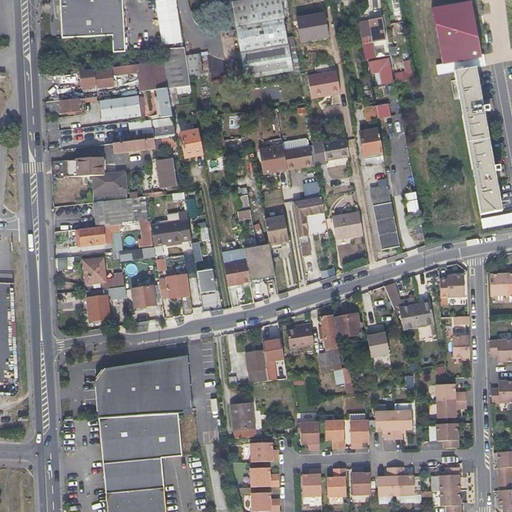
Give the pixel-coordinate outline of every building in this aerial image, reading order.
[(60,0),(62,39),(112,36),(113,54),(125,53),(122,0),(60,0)] [(232,0),(236,18),(281,9),(283,9),(281,0),(232,0)] [(281,9),(236,18),(234,19),(245,78),(293,69),(281,9)] [(329,14),(298,16),(300,43),(331,40),(329,14)] [(374,40),(379,39),(384,38),(380,19),(370,21),(374,40)] [(184,48),(162,50),(163,62),(164,64),(186,61),(185,56),(184,48)] [(485,52),(468,52),(468,63),(485,62),(485,52)] [(186,61),(187,68),(200,66),(198,53),(185,56),(186,61)] [(370,61),(371,75),(381,74),(382,85),(394,84),(392,59),(370,61)] [(115,87),(115,85),(115,83),(114,76),(138,73),(141,91),(157,89),(161,117),(172,116),(168,88),(190,85),(187,68),(186,61),(164,64),(163,62),(112,68),(112,70),(94,72),(96,89),(115,87)] [(396,81),(412,80),(410,61),(404,62),(405,73),(395,74),(396,81)] [(454,72),(472,170),(480,215),(501,211),(495,179),(506,177),(503,165),(493,167),(483,112),(493,110),(491,99),(481,101),(475,68),(462,70),(462,69),(456,70),(457,71),(454,72)] [(340,92),(337,81),(335,70),(307,76),(311,97),(340,92)] [(139,113),(138,105),(137,97),(101,101),(103,118),(139,113)] [(61,113),(71,111),(82,110),(81,103),(81,99),(45,103),(45,111),(55,110),(57,108),(57,104),(60,104),(61,113)] [(366,121),(391,118),(390,105),(364,108),(366,121)] [(102,135),(104,144),(113,143),(175,135),(174,126),(102,135)] [(365,156),(383,153),(378,127),(360,131),(365,156)] [(181,133),(184,150),(186,157),(203,154),(199,130),(181,133)] [(158,147),(157,146),(157,144),(176,141),(175,135),(113,143),(114,153),(155,148),(158,147)] [(241,138),(225,140),(227,153),(243,151),(241,138)] [(313,142),(315,153),(317,165),(327,162),(327,160),(350,155),(347,140),(324,144),(323,140),(313,142)] [(284,150),(283,145),(259,150),(264,174),(287,171),(284,150)] [(310,146),(284,150),(287,171),(313,166),(310,146)] [(383,153),(365,156),(366,161),(375,160),(376,161),(384,160),(383,153)] [(64,175),(102,175),(102,159),(64,159),(64,175)] [(161,189),(169,187),(177,186),(172,159),(156,161),(161,189)] [(303,185),(306,199),(321,195),(319,182),(303,185)] [(373,205),(377,227),(381,249),(400,246),(389,185),(372,188),(373,205)] [(240,189),(239,188),(239,187),(235,188),(239,207),(249,205),(246,188),(240,189)] [(117,200),(117,194),(116,189),(92,192),(94,203),(117,200)] [(416,239),(420,238),(424,237),(415,191),(405,193),(410,222),(413,221),(416,239)] [(117,200),(94,203),(97,227),(102,226),(140,222),(148,221),(145,197),(117,200)] [(311,255),(310,245),(308,236),(309,236),(306,217),(305,212),(308,211),(309,216),(325,214),(322,197),(293,202),(302,257),(311,255)] [(238,213),(240,222),(253,219),(251,209),(238,213)] [(363,234),(361,224),(359,213),(332,218),(336,239),(363,234)] [(269,241),(278,240),(288,238),(283,216),(265,219),(269,241)] [(140,222),(141,226),(141,231),(150,230),(148,221),(140,222)] [(78,229),(79,237),(80,245),(104,243),(102,226),(97,227),(78,229)] [(188,256),(189,262),(202,261),(200,242),(192,243),(194,255),(188,256)] [(73,259),(58,259),(58,270),(73,270),(73,259)] [(86,283),(96,282),(105,281),(103,259),(83,261),(86,283)] [(228,286),(250,282),(246,260),(224,264),(228,286)] [(254,284),(258,283),(261,282),(258,261),(250,263),(254,284)] [(200,293),(207,292),(214,291),(211,269),(197,271),(200,293)] [(322,278),(336,275),(335,269),(321,272),(322,278)] [(446,280),(439,280),(440,290),(446,290),(447,296),(462,295),(462,274),(446,274),(446,280)] [(505,274),(488,274),(489,295),(506,295),(506,291),(511,290),(511,276),(505,277),(505,274)] [(164,291),(166,290),(168,290),(169,297),(189,294),(185,275),(162,278),(164,291)] [(154,299),(157,298),(160,298),(158,285),(132,289),(134,308),(155,305),(154,299)] [(250,286),(235,288),(238,303),(253,301),(250,286)] [(110,289),(112,300),(128,299),(126,287),(110,289)] [(108,315),(107,305),(106,295),(87,297),(89,317),(108,315)] [(434,324),(432,313),(430,302),(400,308),(404,330),(431,325),(434,324)] [(336,317),(338,328),(340,338),(362,335),(359,314),(336,317)] [(332,316),(321,318),(323,326),(320,326),(321,336),(324,336),(327,353),(320,354),(323,370),(335,369),(343,368),(340,348),(338,348),(332,316)] [(467,324),(466,316),(452,316),(452,325),(467,324)] [(313,346),(309,324),(301,326),(302,329),(295,331),(286,332),(289,351),(313,346)] [(375,332),(367,333),(371,357),(389,353),(386,333),(375,335),(375,332)] [(467,336),(445,337),(446,359),(468,358),(467,336)] [(489,355),(497,354),(497,361),(511,359),(511,339),(488,340),(489,355)] [(264,351),(267,365),(283,363),(279,340),(263,342),(264,351)] [(246,354),(249,371),(260,370),(262,381),(269,380),(267,365),(264,351),(246,354)] [(95,378),(98,417),(126,415),(177,412),(192,412),(187,356),(102,370),(95,378)] [(347,393),(353,392),(348,367),(343,368),(347,393)] [(338,384),(339,384),(341,394),(347,393),(343,368),(335,369),(338,384)] [(511,379),(498,381),(498,387),(490,388),(490,401),(511,400),(511,379)] [(435,385),(436,401),(454,400),(464,400),(464,392),(453,393),(453,384),(435,385)] [(436,401),(438,418),(455,417),(454,408),(465,407),(464,400),(454,400),(436,401)] [(255,402),(235,405),(239,437),(259,435),(255,402)] [(393,431),(393,411),(375,412),(376,431),(382,431),(386,431),(386,433),(386,440),(394,439),(393,431)] [(411,411),(393,411),(393,431),(394,439),(401,439),(401,433),(401,430),(404,430),(411,430),(411,411)] [(98,417),(106,511),(165,511),(160,457),(181,455),(177,412),(126,415),(98,417)] [(345,448),(344,420),(326,421),(326,440),(333,440),(337,440),(337,449),(345,448)] [(362,443),(369,442),(368,420),(350,421),(351,448),(359,448),(359,443),(362,443)] [(320,449),(320,422),(301,422),(301,432),(301,444),(309,444),(312,444),(312,449),(320,449)] [(457,447),(456,422),(436,424),(437,440),(443,440),(443,447),(457,447)] [(273,453),(273,450),(273,442),(250,443),(251,461),(278,461),(278,453),(273,453)] [(511,450),(497,451),(498,467),(498,474),(511,473),(511,450)] [(269,474),(269,467),(250,468),(250,486),(279,486),(278,478),(269,478),(269,474)] [(459,474),(458,467),(445,468),(445,475),(439,475),(440,490),(459,489),(459,474)] [(363,474),(360,474),(360,468),(352,468),(353,495),(371,495),(370,473),(363,474)] [(395,477),(395,468),(387,468),(387,475),(387,477),(384,477),(377,478),(377,497),(396,497),(395,477)] [(403,468),(395,468),(395,477),(396,497),(414,496),(414,476),(406,477),(403,477),(403,474),(403,468)] [(320,469),(312,470),(312,475),(308,475),(302,475),(302,497),(321,496),(320,469)] [(345,469),(337,469),(338,478),(334,478),(327,478),(328,497),(346,496),(345,469)] [(511,473),(498,474),(498,482),(511,481),(511,473)] [(511,481),(498,482),(499,490),(511,489),(511,481)] [(455,511),(460,511),(459,489),(440,490),(441,505),(446,505),(446,511),(455,511)] [(511,511),(511,489),(499,490),(499,505),(505,505),(504,511),(511,511)] [(270,499),(270,492),(251,493),(251,511),(279,511),(279,503),(270,503),(270,499)]
